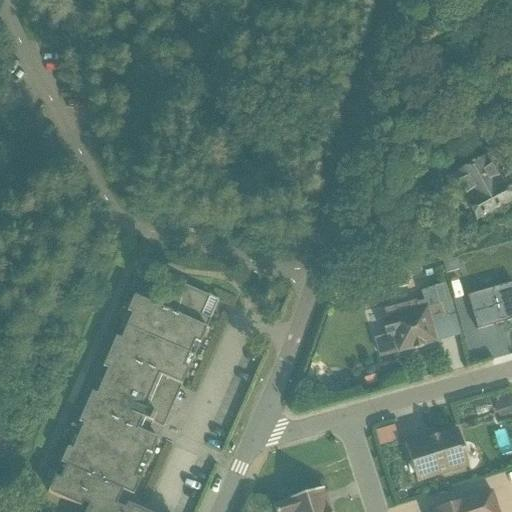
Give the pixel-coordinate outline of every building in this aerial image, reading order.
[(470,228),(511,206),(511,189),(494,153),(445,177),(470,228)] [(60,463),(125,491),(137,496),(161,440),(143,432),(146,425),(167,378),(183,385),(219,301),(172,281),(163,303),(135,291),(60,463)] [(377,354),(437,340),(426,297),(383,308),(389,332),(373,336),(377,354)] [(418,480),(469,463),(457,425),(406,442),(418,480)] [(121,501),(125,491),(60,463),(48,489),(91,507),(88,511),(153,511),(131,502),(129,505),(121,501)] [(335,511),(327,486),(275,503),(278,511),(335,511)] [(497,511),(490,488),(427,507),(428,511),(497,511)]
